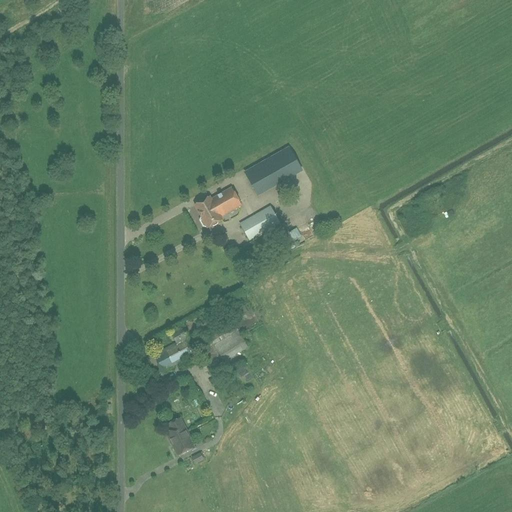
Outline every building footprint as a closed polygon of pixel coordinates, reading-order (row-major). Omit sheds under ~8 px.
[(268,188),(256,166),(245,172),(257,194),(268,188)] [(227,213),(241,205),(232,188),(219,195),(222,200),(220,201),(225,210),(227,213)] [(222,200),(219,195),(211,200),(209,197),(195,205),(202,217),(200,218),(200,220),(203,226),(205,227),(207,226),(208,227),(222,220),(220,217),(221,217),(219,213),(225,210),(220,201),(222,200)] [(249,240),(280,223),(270,207),(240,224),(249,240)] [(302,237),(297,229),(289,233),(294,242),(302,237)] [(236,319),(249,313),(244,305),(232,311),(236,319)] [(224,362),(247,347),(232,320),(204,337),(195,342),(208,364),(220,357),(224,362)] [(164,371),(194,355),(186,340),(187,340),(181,328),(171,333),(176,343),(154,355),(164,371)] [(178,454),(194,446),(189,438),(190,437),(180,417),(167,424),(171,430),(166,433),(178,454)]
